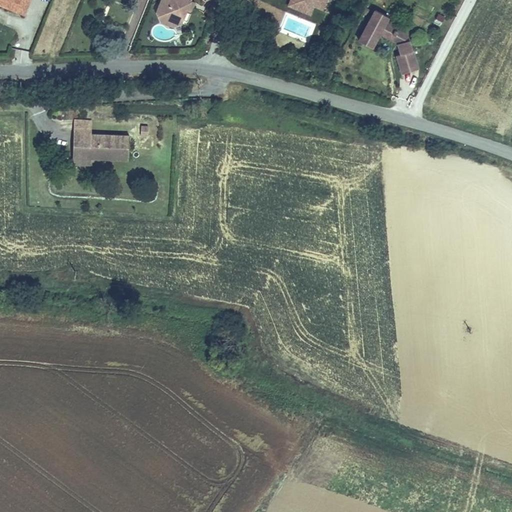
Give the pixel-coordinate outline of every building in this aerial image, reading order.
[(31,0),(0,0),(0,7),(24,18),(31,0)] [(185,3),(186,0),(189,0),(190,0),(161,0),(158,7),(168,11),(166,16),(174,19),(175,16),(182,19),(188,5),(185,3)] [(187,21),(195,2),(190,0),(189,0),(186,0),(185,3),(188,5),(182,19),(187,21)] [(292,0),(289,8),(311,17),(314,9),(324,13),(328,0),(292,0)] [(181,23),(182,19),(175,16),(174,19),(166,16),(168,11),(158,7),(156,12),(160,21),(172,26),(181,23)] [(372,47),(380,33),(397,42),(401,54),(397,55),(402,71),(418,66),(413,50),(409,40),(408,40),(404,29),(387,19),(388,17),(375,9),(359,41),(372,47)] [(73,149),(74,149),(89,150),(89,157),(107,158),(107,155),(110,155),(110,158),(128,159),(129,136),(90,135),(90,131),(74,131),(73,149)] [(89,150),(74,149),(74,163),(89,163),(89,157),(89,150)]
